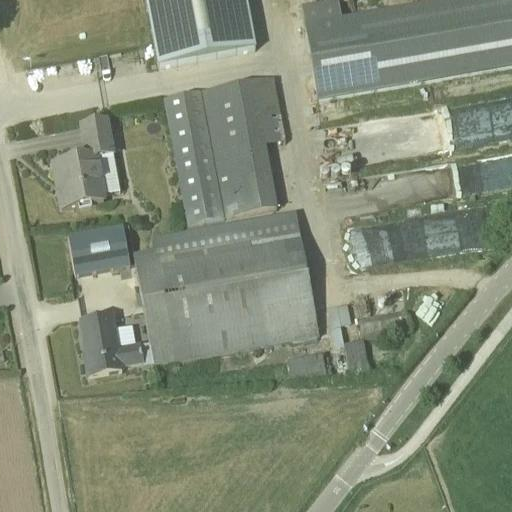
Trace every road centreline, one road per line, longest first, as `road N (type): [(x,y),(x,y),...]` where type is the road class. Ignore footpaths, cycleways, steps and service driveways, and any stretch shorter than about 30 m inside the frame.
road 1 (unclassified): [(57,511),(0,200)]
road 2 (tertiary): [(320,511),(511,267)]
